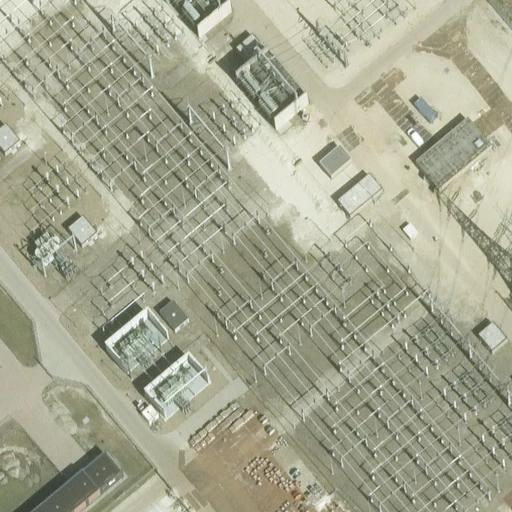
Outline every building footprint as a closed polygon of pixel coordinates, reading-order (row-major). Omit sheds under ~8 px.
[(231,10),(223,1),(222,0),(193,0),(194,1),(214,24),(231,10)] [(266,54),(252,38),(235,53),(249,69),(266,54)] [(289,116),(306,102),(269,58),(252,73),(289,116)] [(439,194),(492,150),(469,122),(416,166),(439,194)] [(21,145),(7,128),(0,134),(0,151),(6,158),(21,145)] [(332,180),(352,164),(340,150),(320,167),(332,180)] [(338,204),(351,221),(383,194),(370,178),(338,204)] [(99,237),(85,221),(70,233),(83,250),(99,237)] [(173,304),(159,316),(175,334),(189,323),(173,304)] [(126,376),(171,342),(143,305),(98,338),(126,376)] [(494,327),(479,340),(493,357),(508,344),(494,327)] [(280,489),(311,464),(249,388),(230,404),(244,421),(243,422),(282,468),(271,477),(280,489)] [(107,457),(40,511),(83,511),(124,478),(124,477),(123,478),(106,459),(107,458),(107,457)]
